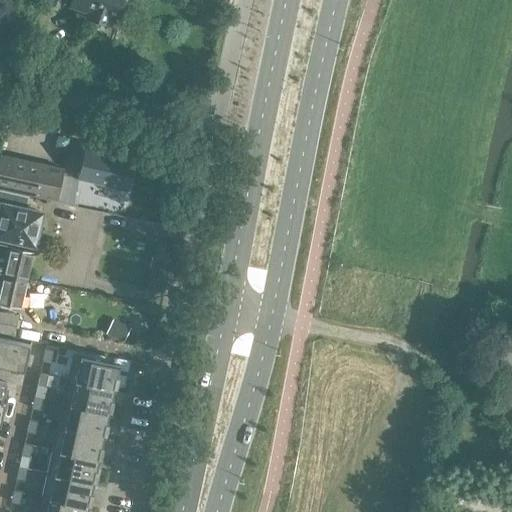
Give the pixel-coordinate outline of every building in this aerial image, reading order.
[(111,16),(115,17),(121,0),(72,0),(71,3),(88,8),(85,15),(109,23),(111,16)] [(126,190),(134,157),(86,146),(78,178),(126,190)] [(0,154),(0,183),(57,196),(63,168),(39,163),(39,164),(28,161),(27,160),(27,161),(16,159),(16,158),(15,158),(2,155),(0,154)] [(25,209),(28,196),(0,189),(0,235),(33,243),(34,239),(39,236),(41,232),(42,226),(42,221),(40,217),(41,212),(25,209)] [(32,251),(12,247),(0,244),(0,274),(25,280),(32,251)] [(0,301),(20,306),(25,280),(0,274),(0,301)] [(0,331),(13,334),(18,315),(0,311),(0,331)] [(112,319),(106,336),(124,343),(130,326),(112,319)] [(498,365),(508,368),(511,368),(511,378),(506,377),(501,400),(511,402),(511,330),(506,330),(498,365)] [(0,366),(24,372),(30,344),(21,342),(0,337),(0,366)] [(53,350),(45,348),(42,360),(50,362),(53,350)] [(73,354),(67,379),(114,389),(119,365),(73,354)] [(45,386),(48,374),(39,372),(37,384),(45,386)] [(108,412),(114,389),(67,379),(62,402),(108,412)] [(40,410),(43,397),(34,396),(31,408),(40,410)] [(103,436),(108,412),(62,402),(57,426),(103,436)] [(35,433),(37,421),(29,419),(26,431),(35,433)] [(101,445),(103,436),(57,426),(52,449),(98,459),(101,445)] [(30,457),(32,444),(24,443),(21,455),(30,457)] [(93,483),(98,459),(52,449),(46,472),(93,483)] [(24,480),(27,468),(19,466),(16,478),(24,480)] [(88,506),(93,483),(46,472),(41,496),(88,506)] [(19,503),(22,491),(13,489),(11,502),(19,503)] [(86,511),(88,506),(41,496),(37,511),(86,511)]
